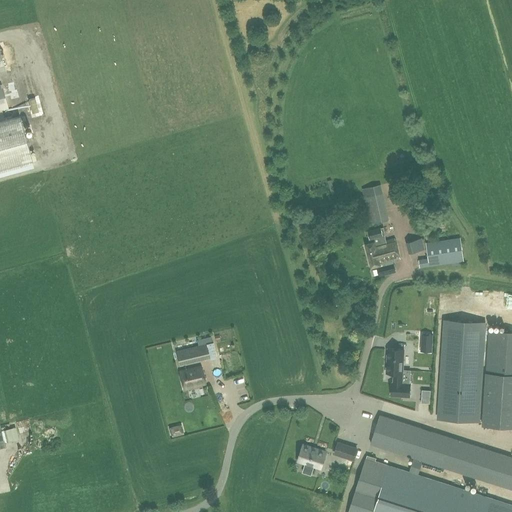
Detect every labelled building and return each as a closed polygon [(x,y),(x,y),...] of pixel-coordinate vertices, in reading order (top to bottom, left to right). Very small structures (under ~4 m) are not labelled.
[(0,57),(0,169),(32,161),(20,117),(0,123),(0,110),(8,108),(1,84),(0,84),(0,75),(5,74),(0,57)] [(370,224),(389,219),(383,191),(364,196),(370,224)] [(396,203),(399,220),(409,218),(406,201),(396,203)] [(374,240),(364,243),(371,268),(376,266),(379,276),(395,271),(393,261),(400,259),(399,255),(400,255),(395,237),(386,240),(385,235),(383,227),(381,228),(380,227),(367,230),(370,240),(373,240),(374,240)] [(424,249),(421,237),(407,241),(411,252),(424,249)] [(460,237),(426,242),(428,258),(419,259),(420,268),(463,261),(460,237)] [(486,322),(445,319),(438,417),(479,420),(486,322)] [(423,334),(422,351),(431,351),(432,334),(423,334)] [(210,358),(206,343),(175,350),(179,365),(210,358)] [(392,382),(391,395),(410,396),(410,383),(409,383),(410,370),(403,370),(404,349),(388,348),(387,373),(394,373),(394,383),(392,382)] [(415,368),(424,368),(424,354),(415,354),(415,368)] [(215,375),(221,374),(218,356),(212,357),(215,375)] [(206,385),(201,365),(179,371),(184,390),(206,385)] [(511,374),(487,373),(484,426),(511,427),(511,374)] [(235,389),(237,400),(247,398),(244,387),(235,389)] [(288,411),(287,429),(318,431),(319,422),(297,421),(298,412),(288,411)] [(511,456),(380,415),(371,443),(414,457),(423,460),(511,487),(511,456)] [(180,421),(165,425),(168,436),(183,432),(180,421)] [(326,452),(303,445),(298,460),(306,463),(305,467),(314,469),(315,465),(321,467),(326,452)] [(358,449),(348,446),(344,459),(354,462),(358,449)] [(511,511),(511,503),(419,472),(410,470),(366,455),(347,511),(511,511)] [(423,460),(414,457),(410,470),(419,472),(423,460)]
